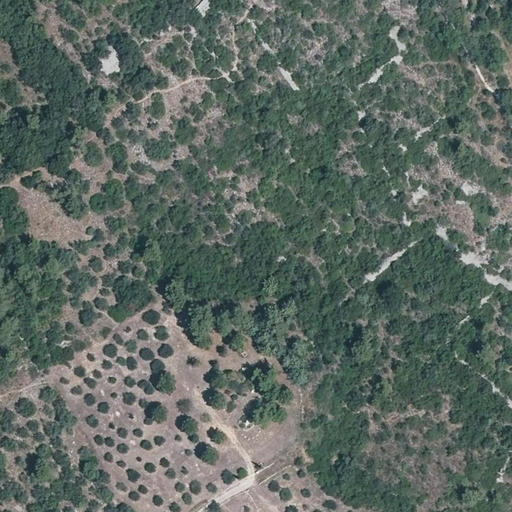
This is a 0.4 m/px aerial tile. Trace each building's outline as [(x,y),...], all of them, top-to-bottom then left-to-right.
[(203,0),(196,8),(204,16),(215,5),(210,0),(203,0)] [(155,323),(158,314),(149,311),(145,320),(155,323)] [(160,350),(164,358),(173,353),(168,345),(160,350)] [(144,360),(154,357),(151,349),(142,351),(144,360)] [(156,371),(163,368),(159,359),(152,363),(156,371)] [(110,399),(120,400),(121,391),(111,390),(110,399)]
